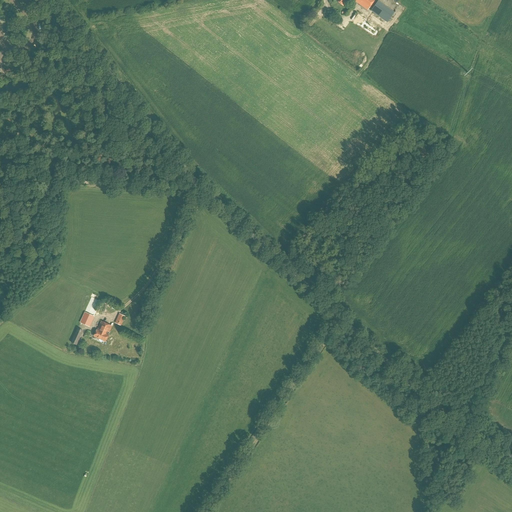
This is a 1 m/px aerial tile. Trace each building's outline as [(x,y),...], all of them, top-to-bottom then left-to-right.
[(336,0),(336,1),(343,6),(346,0),(353,0),(368,10),(374,0),(336,0)] [(387,22),(394,12),(378,1),(371,11),(387,22)] [(94,317),(85,312),(80,322),(90,326),(94,317)] [(121,325),(125,316),(119,314),(115,323),(121,325)] [(108,335),(112,326),(101,321),(97,330),(94,336),(105,341),(108,335)] [(77,345),(83,331),(77,328),(71,342),(77,345)]
